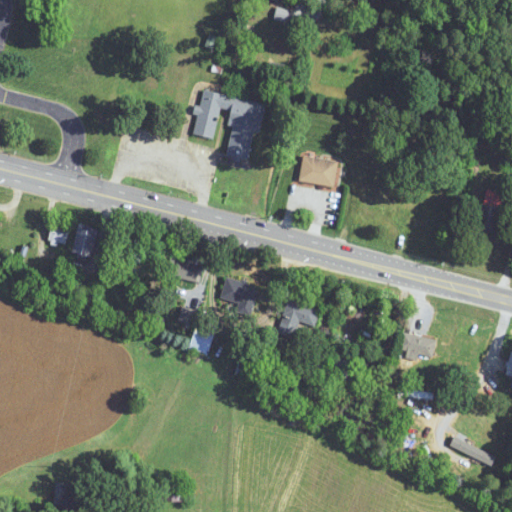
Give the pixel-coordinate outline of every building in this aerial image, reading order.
[(264,103),(203,90),(194,134),(214,138),(220,108),(231,110),(228,125),(234,126),(227,154),(251,159),(264,103)] [(300,182),(336,186),(339,160),(303,156),(300,182)] [(499,232),(505,193),(485,190),(478,229),(499,232)] [(48,241),(65,245),(70,224),(53,220),(48,241)] [(72,253),(91,258),(99,229),(79,224),(72,253)] [(141,261),(144,241),(125,237),(121,258),(141,261)] [(200,283),(205,264),(174,256),(169,275),(200,283)] [(238,315),(257,309),(247,277),(223,285),(227,298),(232,296),(238,315)] [(321,310),(289,298),(277,331),(294,338),(300,321),(315,326),(321,310)] [(178,320),(193,324),(197,310),(182,307),(178,320)] [(189,351),(208,357),(215,333),(196,328),(189,351)] [(438,340),(405,332),(401,350),(434,358),(438,340)] [(347,379),(351,361),(332,357),(329,375),(347,379)] [(186,500),(186,481),(158,481),(158,500),(186,500)] [(67,482),(55,482),(54,511),(81,511),(82,497),(67,497),(67,482)]
